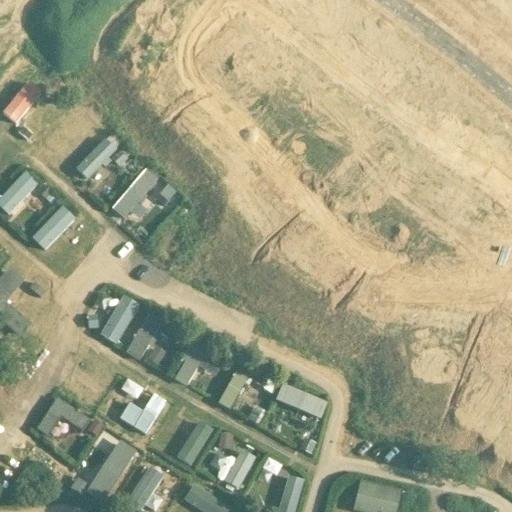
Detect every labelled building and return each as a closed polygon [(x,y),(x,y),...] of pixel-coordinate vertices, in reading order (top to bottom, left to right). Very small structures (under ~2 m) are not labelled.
[(5,109),(17,121),(52,88),(40,75),(5,109)] [(18,135),(28,143),(33,137),(23,129),(18,135)] [(106,139),(76,171),(88,182),(118,150),(106,139)] [(112,161),(119,169),(127,161),(126,160),(121,154),(120,153),(112,161)] [(129,215),(140,224),(149,213),(139,204),(158,181),(145,170),(112,210),(125,220),(129,215)] [(27,171),(0,199),(0,208),(10,217),(41,185),(27,171)] [(102,200),(118,184),(110,177),(95,192),(102,200)] [(41,185),(35,192),(45,201),(51,193),(41,185)] [(172,198),(163,191),(155,201),(163,208),(172,198)] [(51,193),(45,201),(53,207),(59,200),(51,193)] [(63,206),(32,239),(46,252),(77,219),(63,206)] [(0,281),(0,321),(21,339),(31,327),(5,305),(23,283),(9,271),(0,281)] [(187,301),(193,287),(167,275),(161,289),(187,301)] [(46,293),(34,285),(30,291),(41,300),(46,293)] [(125,297),(100,336),(117,346),(142,307),(125,297)] [(150,346),(151,347),(164,323),(149,315),(126,354),(141,362),(150,346)] [(98,330),(97,317),(87,318),(88,331),(98,330)] [(175,382),(191,389),(207,351),(192,344),(175,382)] [(147,361),(157,367),(165,355),(155,348),(147,361)] [(209,352),(199,369),(215,378),(225,361),(209,352)] [(231,411),(252,372),(240,366),(219,405),(231,411)] [(277,401),(322,421),(330,404),(285,384),(277,401)] [(129,406),(120,421),(145,437),(165,405),(154,397),(143,415),(129,406)] [(36,431),(48,439),(61,419),(82,434),(90,423),(56,401),(36,431)] [(262,415),(253,410),(246,421),(255,426),(262,415)] [(94,422),(87,432),(96,438),(103,427),(94,422)] [(200,422),(176,458),(191,468),(215,432),(200,422)] [(83,464),(95,473),(120,438),(107,430),(83,464)] [(232,437),(220,435),(218,448),(231,450),(232,437)] [(304,441),(299,451),(311,456),(316,446),(304,441)] [(221,482),(237,492),(258,460),(242,450),(221,482)] [(142,471),(173,490),(181,478),(149,459),(142,471)] [(276,477),(281,466),(268,459),(263,470),(276,477)] [(280,509),(287,511),(296,511),(306,481),(290,476),(280,509)] [(354,511),(358,511),(399,511),(404,492),(362,481),(354,511)] [(87,489),(78,483),(73,490),(83,497),(87,489)] [(194,485),(183,501),(200,511),(229,511),(231,509),(194,485)] [(259,498),(249,502),(252,511),(256,511),(263,509),(259,498)]
